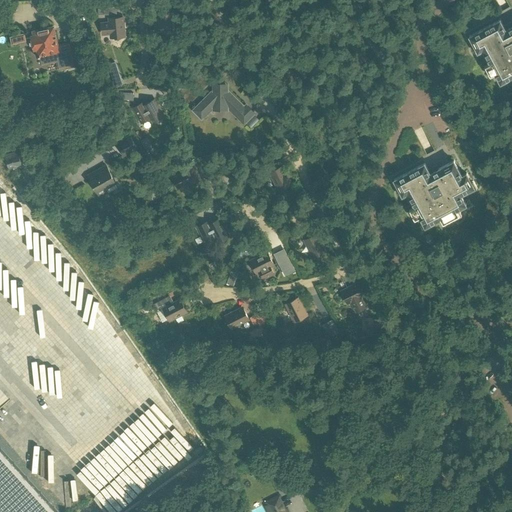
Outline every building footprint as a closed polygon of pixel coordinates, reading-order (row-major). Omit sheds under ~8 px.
[(174,32),(173,12),(159,14),(160,22),(154,22),(156,33),(164,33),(168,36),(171,32),(174,32)] [(125,36),(123,17),(109,19),(109,23),(101,24),(102,34),(110,34),(111,38),(114,37),(118,40),(122,36),(125,36)] [(469,36),(475,47),(480,44),(490,64),(484,67),(489,77),(495,73),(501,84),(511,77),(511,26),(505,30),(500,20),(469,36)] [(31,37),(34,49),(37,48),(41,65),(57,62),(58,69),(79,64),(74,42),(57,45),(53,28),(34,32),(35,36),(31,37)] [(83,63),(90,62),(88,55),(81,56),(83,63)] [(120,77),(113,80),(115,87),(122,84),(120,77)] [(193,110),(202,119),(214,107),(217,110),(225,110),(228,107),(245,123),(255,113),(247,104),(245,107),(228,90),(228,86),(214,86),(214,90),(193,110)] [(164,116),(155,99),(144,106),(142,103),(134,108),(142,123),(149,118),(152,123),(155,121),(160,122),(161,118),(164,116)] [(117,144),(122,154),(137,145),(132,136),(117,144)] [(147,138),(141,141),(147,152),(153,149),(147,138)] [(270,172),(279,189),(292,183),(290,179),(297,175),(293,166),(285,170),(283,167),(287,165),(284,159),(273,164),(275,168),(273,171),(270,172)] [(394,180),(400,191),(404,188),(415,207),(409,210),(414,220),(420,217),(425,227),(441,219),(443,224),(454,218),(451,213),(466,205),(461,195),(470,190),(467,185),(472,183),(467,173),(462,176),(454,161),(430,173),(425,163),(394,180)] [(203,180),(193,163),(181,170),(183,173),(174,178),(179,188),(188,183),(190,187),(193,185),(197,186),(199,182),(203,180)] [(88,176),(91,180),(100,197),(107,193),(105,188),(116,182),(106,165),(88,176)] [(189,219),(200,216),(198,209),(188,211),(189,219)] [(229,235),(220,218),(209,225),(207,222),(198,227),(206,242),(215,238),(217,242),(220,240),(224,241),(226,237),(229,235)] [(300,237),(302,241),(305,240),(314,257),(317,255),(321,256),(323,252),(326,250),(317,233),(308,238),(306,234),(300,237)] [(251,261),(253,264),(252,268),(256,270),(257,273),(261,271),(265,278),(274,273),(271,266),(274,264),(268,252),(251,261)] [(295,270),(290,259),(279,264),(285,275),(295,270)] [(359,282),(342,291),(343,294),(343,298),(347,300),(348,303),(352,301),(357,311),(367,306),(362,296),(365,295),(368,300),(374,297),(367,283),(361,286),(359,282)] [(287,304),(295,321),(298,320),(303,320),(305,316),(308,315),(299,298),(287,304)] [(162,310),(167,320),(173,317),(174,319),(188,312),(186,309),(187,304),(183,302),(181,299),(162,310)] [(226,316),(228,319),(227,323),(231,325),(233,328),(250,320),(243,307),(226,316)] [(255,315),(250,317),(254,325),(259,323),(255,315)] [(0,425),(13,413),(10,409),(0,418),(0,425)] [(143,424),(153,433),(160,426),(151,416),(143,424)] [(129,453),(132,450),(114,431),(111,434),(129,453)] [(112,447),(109,449),(118,460),(121,458),(112,447)] [(0,511),(57,511),(0,448),(0,511)] [(73,459),(92,481),(107,468),(91,450),(86,454),(83,451),(73,459)] [(25,467),(28,471),(37,464),(33,460),(25,467)] [(61,468),(58,472),(77,489),(80,485),(61,468)] [(63,504),(67,500),(48,481),(45,484),(63,504)] [(287,511),(279,495),(264,502),(269,511),(287,511)] [(211,508),(212,511),(225,511),(222,503),(211,508)]
